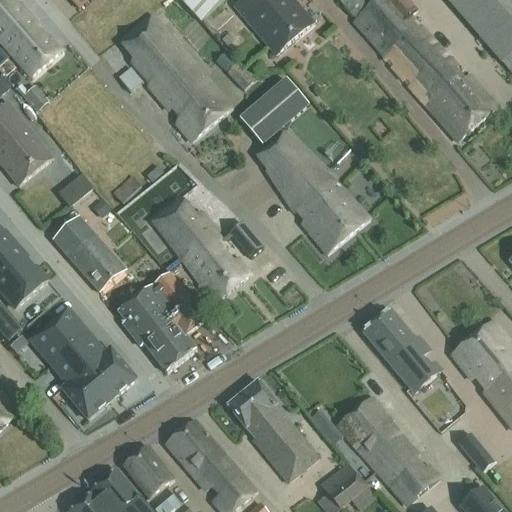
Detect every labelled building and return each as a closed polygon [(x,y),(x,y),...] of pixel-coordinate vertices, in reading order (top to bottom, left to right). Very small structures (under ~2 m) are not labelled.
[(0,0),(0,43),(1,45),(30,20),(20,8),(18,9),(11,2),(12,0),(0,0)] [(177,0),(200,25),(227,0),(177,0)] [(277,58),(314,25),(292,0),(245,0),(235,9),(277,58)] [(338,0),(356,22),(355,23),(383,55),(384,60),(457,145),(498,110),(478,88),(469,78),(462,81),(455,73),(457,69),(422,29),(412,17),(417,13),(405,0),(391,0),(387,4),(382,0),(381,0),(375,5),(370,0),(338,0)] [(511,0),(446,0),(491,51),(511,33),(511,0)] [(150,16),(119,42),(134,60),(131,64),(134,67),(132,69),(147,88),(154,95),(153,96),(160,105),(162,104),(168,113),(172,110),(180,119),(176,126),(190,143),(233,111),(205,78),(200,75),(150,16)] [(30,20),(1,45),(32,80),(61,55),(47,39),(45,40),(38,32),(39,30),(30,20)] [(511,33),(491,51),(511,75),(511,33)] [(252,84),(236,66),(237,66),(226,54),(215,65),(226,76),(227,75),(243,92),(252,84)] [(0,97),(10,90),(4,83),(2,79),(0,80),(0,97)] [(264,148),(309,109),(287,82),(241,121),(264,148)] [(0,165),(19,189),(53,162),(8,105),(0,111),(0,165)] [(331,186),(282,134),(256,156),(267,170),(266,172),(294,214),(296,213),(304,222),(300,226),(327,256),(370,221),(336,185),(331,186)] [(122,207),(141,190),(132,178),(112,194),(122,207)] [(181,210),(176,204),(151,224),(201,286),(199,288),(217,305),(251,277),(237,260),(232,264),(224,254),(226,248),(200,215),(194,217),(186,206),(181,210)] [(100,296),(101,295),(126,273),(79,219),(53,242),(100,296)] [(263,250),(242,225),(230,236),(251,261),(263,250)] [(0,261),(17,247),(6,234),(4,235),(0,230),(0,261)] [(28,260),(17,247),(0,261),(0,291),(17,310),(49,283),(37,270),(35,271),(27,261),(28,260)] [(197,352),(185,337),(208,319),(168,275),(119,314),(126,323),(123,326),(140,348),(143,345),(167,375),(197,352)] [(202,309),(206,305),(198,296),(193,300),(202,309)] [(29,341),(51,366),(69,350),(90,332),(69,307),(29,341)] [(22,332),(1,308),(0,309),(0,334),(8,344),(18,335),(22,332)] [(415,343),(390,312),(364,334),(414,396),(441,374),(435,366),(430,370),(422,360),(430,352),(420,340),(415,343)] [(511,345),(494,323),(452,357),(472,383),(476,381),(486,392),(484,395),(511,430),(511,345)] [(107,352),(90,332),(69,350),(111,401),(135,380),(109,350),(107,352)] [(28,347),(21,340),(10,350),(16,357),(28,347)] [(111,401),(69,350),(51,366),(67,385),(61,390),(87,421),(111,401)] [(317,462),(284,419),(285,418),(286,417),(258,383),(227,408),(246,431),(249,429),(257,439),(253,443),(288,486),(317,462)] [(0,432),(18,415),(0,395),(0,432)] [(430,468),(425,471),(415,460),(421,455),(373,399),(336,430),(357,454),(359,452),(406,507),(436,482),(439,479),(430,468)] [(311,422),(323,435),(331,428),(320,414),(311,422)] [(236,511),(257,495),(195,422),(167,446),(207,493),(213,490),(220,498),(213,504),(219,511),(236,511)] [(153,511),(176,511),(181,509),(165,490),(174,483),(149,449),(123,468),(149,502),(147,504),(153,511)] [(359,511),(361,511),(376,501),(368,489),(347,465),(321,487),(328,496),(318,504),(324,511),(340,511),(341,511),(352,503),(359,511)] [(149,511),(118,473),(93,493),(94,495),(73,511),(149,511)] [(501,511),(483,490),(460,509),(462,511),(501,511)]
